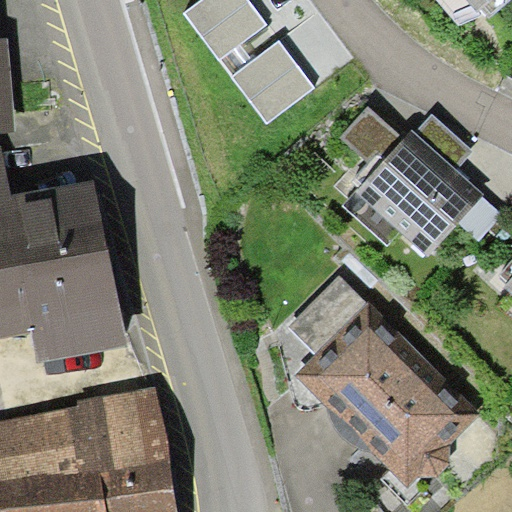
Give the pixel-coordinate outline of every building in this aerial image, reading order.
[(248,0),(201,0),(184,13),(219,60),(267,24),(248,0)] [(468,0),(477,10),(489,0),(468,0)] [(0,132),(16,131),(8,39),(0,38),(0,132)] [(315,87),(280,41),(232,77),(267,124),(315,87)] [(377,167),(404,138),(368,106),(342,135),(377,167)] [(432,114),(416,132),(456,168),(473,151),(432,114)] [(404,138),(377,167),(344,205),(388,244),(400,229),(427,255),(458,221),(482,195),(483,193),(456,168),(416,132),(412,129),(404,138)] [(0,145),(0,338),(32,333),(37,363),(128,345),(94,181),(12,196),(0,145)] [(502,214),(482,195),(458,221),(479,239),(502,214)] [(316,353),(366,302),(339,276),(289,327),(316,353)] [(316,353),(293,377),(407,489),(420,475),(450,445),(480,414),(366,302),(316,353)] [(78,408),(0,421),(0,511),(177,511),(171,460),(155,389),(78,401),(78,408)] [(451,462),(450,445),(420,475),(437,476),(451,462)]
